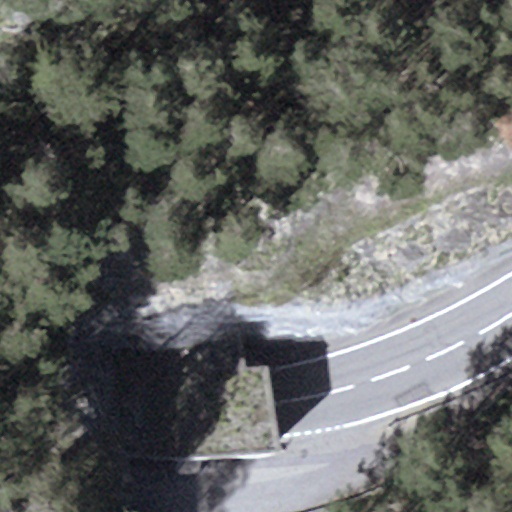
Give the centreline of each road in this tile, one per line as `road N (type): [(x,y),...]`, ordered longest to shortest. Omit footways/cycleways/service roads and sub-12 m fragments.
road 1 (tertiary): [(511,311),(486,331),(398,368),(317,388),(145,398),(0,393)]
road 2 (track): [(486,331),(375,456),(288,492),(145,489),(62,511)]
